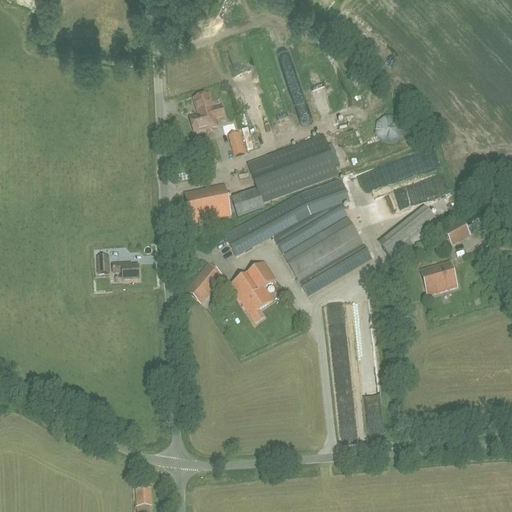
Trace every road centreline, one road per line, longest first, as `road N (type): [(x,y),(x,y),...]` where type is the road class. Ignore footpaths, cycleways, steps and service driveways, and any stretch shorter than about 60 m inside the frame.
road 1 (unclassified): [(179,464),(149,0)]
road 2 (unclassified): [(179,464),(511,442)]
road 3 (unclassified): [(179,464),(137,455),(0,387)]
